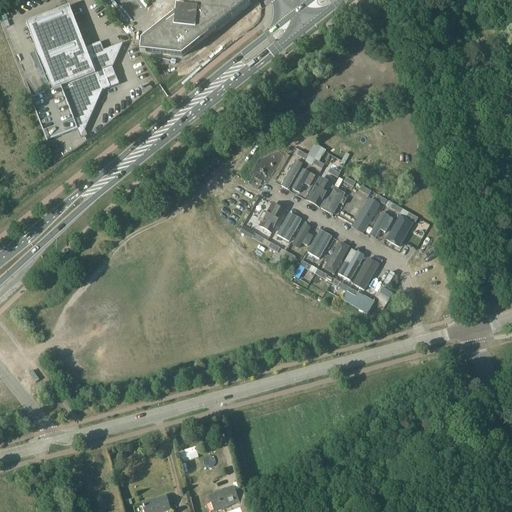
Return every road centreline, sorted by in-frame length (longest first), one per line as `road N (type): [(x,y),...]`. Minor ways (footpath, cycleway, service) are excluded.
road 1 (secondary): [(0,285),(305,26)]
road 2 (secondary): [(293,12),(0,258)]
road 3 (unclassified): [(60,437),(421,341)]
road 4 (residential): [(421,341),(399,266),(267,190)]
road 5 (unclassified): [(511,443),(471,327)]
